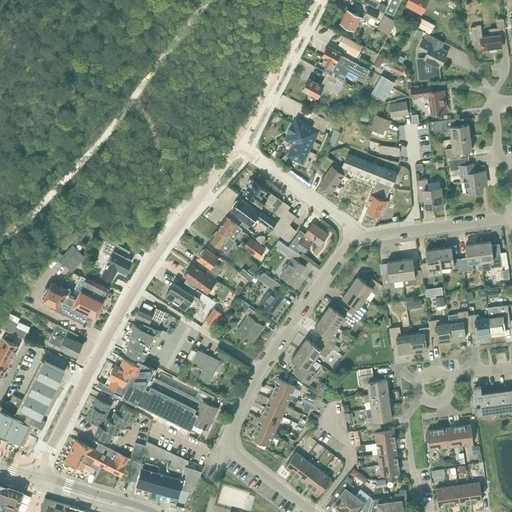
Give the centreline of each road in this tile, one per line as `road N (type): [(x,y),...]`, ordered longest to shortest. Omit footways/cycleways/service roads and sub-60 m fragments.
road 1 (tertiary): [(39,480),(153,257),(235,145)]
road 2 (residential): [(311,511),(227,444),(260,367),(352,235)]
road 3 (tertiary): [(235,145),(306,0)]
road 4 (residential): [(235,145),(352,235)]
